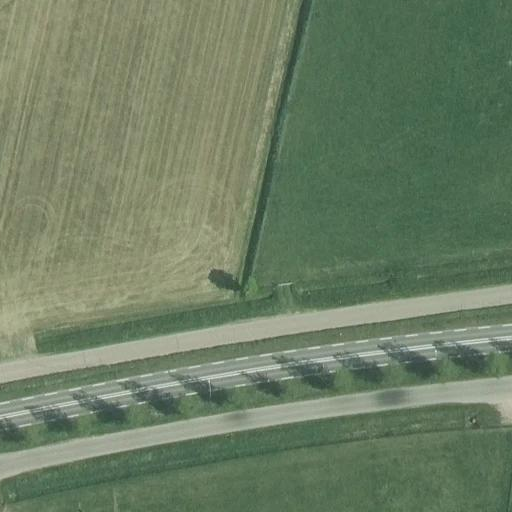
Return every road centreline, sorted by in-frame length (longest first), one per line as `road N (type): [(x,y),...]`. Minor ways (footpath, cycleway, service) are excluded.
road 1 (unclassified): [(0,471),(511,388)]
road 2 (unclassified): [(0,374),(511,294)]
road 3 (primary): [(0,418),(321,363),(511,342)]
